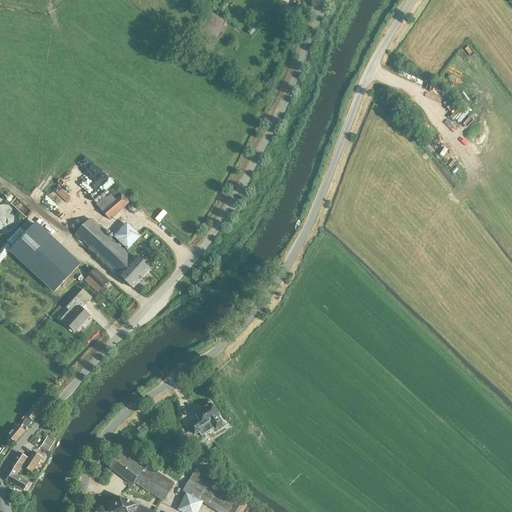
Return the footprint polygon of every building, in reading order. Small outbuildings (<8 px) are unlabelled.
[(464,108),(456,117),(461,121),(469,112),(464,108)] [(79,189),(90,181),(78,166),(68,175),(79,189)] [(109,220),(130,202),(122,193),(115,199),(111,194),(106,199),(104,198),(96,205),(109,220)] [(133,289),(150,270),(135,256),(133,259),(90,219),(75,235),(133,289)] [(129,249),(142,235),(128,222),(115,235),(129,249)] [(51,239),(35,224),(11,250),(27,265),(51,239)] [(51,266),(40,278),(55,291),(66,279),(51,266)] [(98,293),(109,281),(96,269),(85,281),(98,293)] [(76,297),(85,305),(92,298),(83,290),(76,297)] [(61,320),(75,332),(89,316),(82,309),(85,305),(76,297),(66,308),(69,311),(61,320)] [(40,400),(39,400),(26,415),(28,417),(22,424),(27,428),(50,401),(44,396),(40,400)] [(196,413),(200,419),(204,426),(211,422),(215,429),(223,425),(217,416),(219,415),(212,403),(196,413)] [(17,442),(25,431),(19,427),(11,437),(17,442)] [(48,450),(55,442),(48,437),(42,446),(48,450)] [(175,460),(188,451),(180,439),(161,451),(168,461),(173,457),(175,460)] [(163,501),(174,483),(147,466),(148,464),(126,447),(110,467),(132,485),(134,482),(163,501)] [(17,475),(22,466),(23,466),(35,468),(41,458),(32,451),(27,458),(18,452),(5,471),(6,480),(24,490),(29,482),(17,475)] [(216,511),(229,511),(240,496),(215,480),(221,471),(205,461),(198,466),(182,491),(216,511)] [(153,511),(120,497),(112,511),(153,511)]
